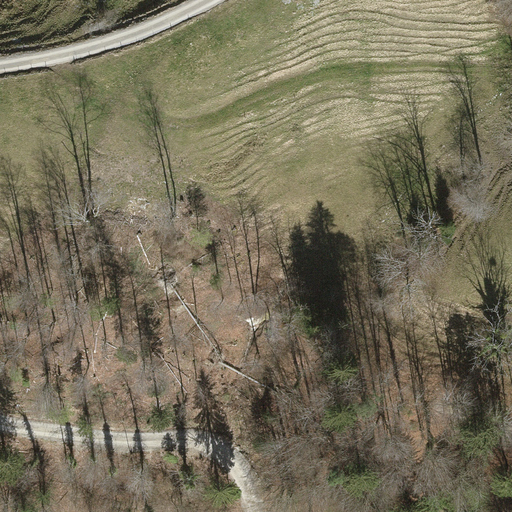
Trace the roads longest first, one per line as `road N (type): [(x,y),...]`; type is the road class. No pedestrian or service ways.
road 1 (track): [(46,59),(178,122),(342,70),(511,71)]
road 2 (track): [(254,511),(233,462),(206,441),(116,440),(0,424)]
road 3 (track): [(0,67),(91,48),(209,0)]
